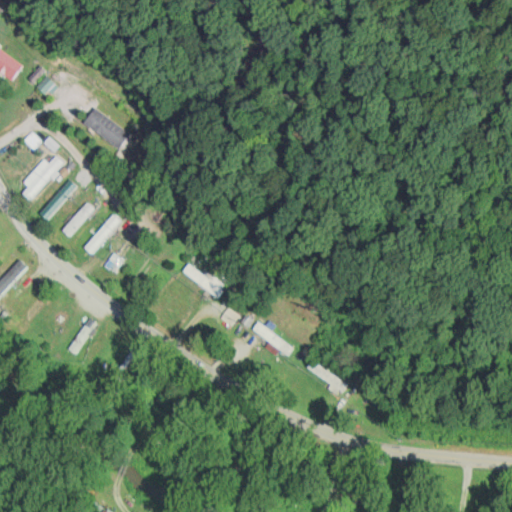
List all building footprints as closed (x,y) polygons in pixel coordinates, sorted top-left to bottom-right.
[(22,66),(0,49),(0,74),(10,82),(22,66)] [(82,124),(119,151),(131,135),(93,108),(82,124)] [(45,222),(77,187),(70,180),(38,215),(45,222)] [(95,209),(87,202),(61,230),(68,238),(95,209)] [(84,250),(93,256),(119,220),(110,214),(84,250)] [(139,270),(147,276),(160,258),(152,252),(139,270)] [(6,275),(14,281),(26,267),(19,261),(6,275)]
